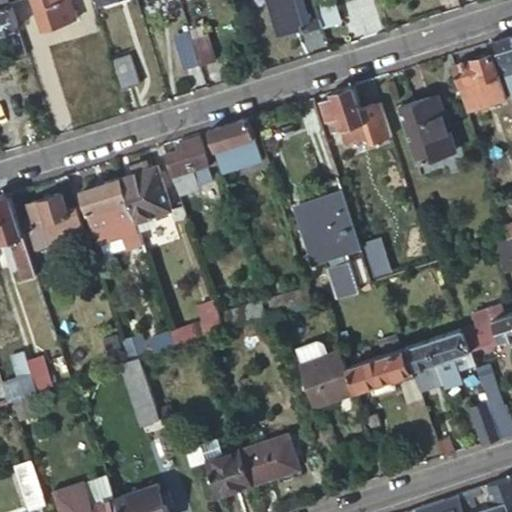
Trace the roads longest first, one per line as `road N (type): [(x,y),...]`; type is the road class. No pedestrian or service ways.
road 1 (residential): [(511,13),(0,174)]
road 2 (residential): [(340,511),(511,455)]
